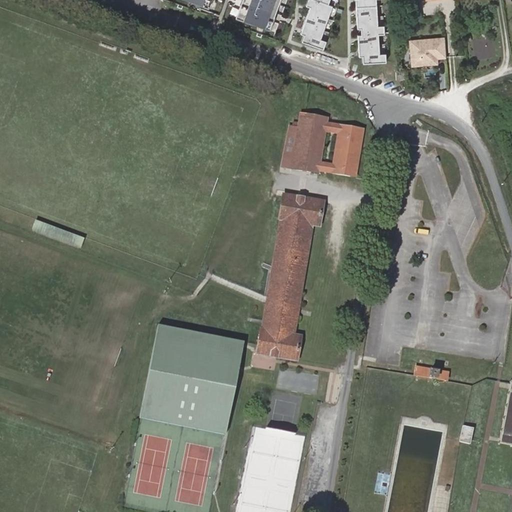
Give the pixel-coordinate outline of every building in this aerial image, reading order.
[(270,30),(280,0),(242,0),(236,17),(270,30)] [(333,6),(328,5),(330,0),(308,0),(306,6),(310,8),(300,34),(303,35),(301,41),(323,50),(326,42),(320,39),(333,6)] [(384,34),(384,25),(378,25),(376,0),(355,0),(358,28),(361,28),(361,34),(358,35),(359,56),(363,56),(363,63),(386,62),(385,53),(380,53),(378,34),(384,34)] [(438,64),(436,39),(411,41),(413,66),(423,65),(423,64),(428,63),(429,65),(438,64)] [(295,145),(291,168),(318,172),(327,118),(304,114),(302,128),(299,146),(295,145)] [(299,146),(302,128),(289,126),(282,167),(291,168),(295,145),(299,146)] [(262,328),(258,354),(297,361),(301,337),(294,335),(312,227),(319,228),(323,202),(284,195),(279,222),(280,222),(263,329),(262,328)] [(84,240),(35,221),(32,231),(81,249),(84,240)] [(158,325),(140,418),(141,419),(182,426),(223,435),(224,435),(242,342),(158,325)] [(416,366),(414,375),(447,381),(449,372),(416,366)] [(511,381),(500,443),(511,445),(511,381)] [(292,507),(306,434),(258,425),(244,495),(285,503),(285,506),(292,507)] [(460,442),(470,444),(473,429),(463,427),(460,442)]
